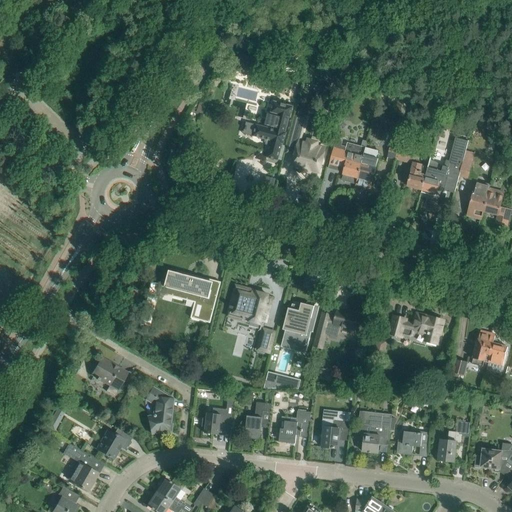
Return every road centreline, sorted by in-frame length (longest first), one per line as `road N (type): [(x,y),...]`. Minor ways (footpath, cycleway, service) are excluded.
road 1 (tertiary): [(511,297),(144,199)]
road 2 (tertiary): [(0,382),(106,211)]
road 3 (tertiary): [(131,173),(217,0)]
road 4 (residential): [(182,457),(184,396),(177,381),(79,331)]
road 5 (residential): [(458,489),(301,468)]
road 6 (unclassified): [(98,187),(0,116)]
